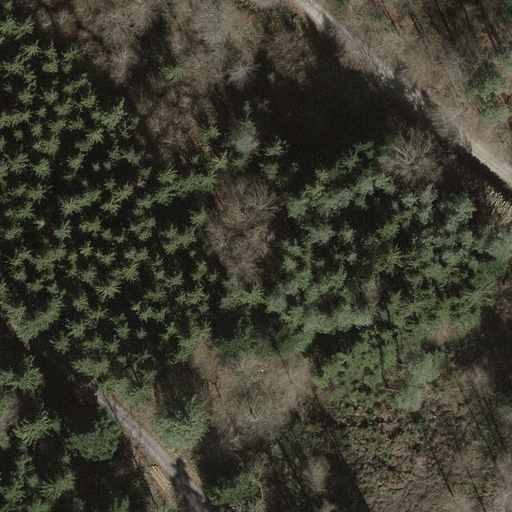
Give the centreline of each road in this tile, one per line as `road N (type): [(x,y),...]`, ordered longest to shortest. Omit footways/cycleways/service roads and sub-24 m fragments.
road 1 (track): [(0,306),(136,429),(201,511)]
road 2 (track): [(301,0),(511,180)]
